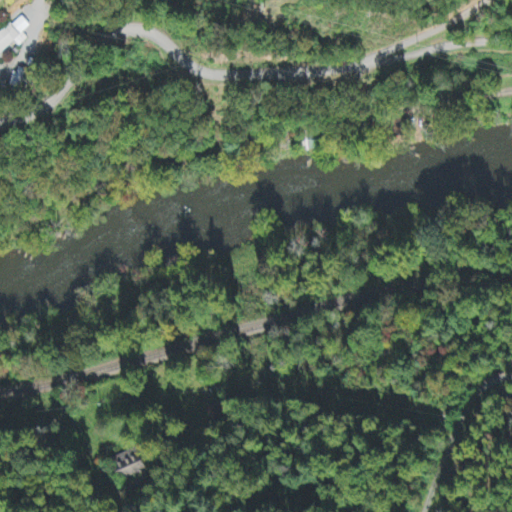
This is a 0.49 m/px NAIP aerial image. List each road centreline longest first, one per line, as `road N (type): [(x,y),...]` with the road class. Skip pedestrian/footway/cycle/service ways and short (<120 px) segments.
road 1 (residential): [(303,80),(347,44),(414,35),(480,0),(417,52),(303,80)]
road 2 (residential): [(303,80),(192,68),(134,27),(42,95),(0,106)]
